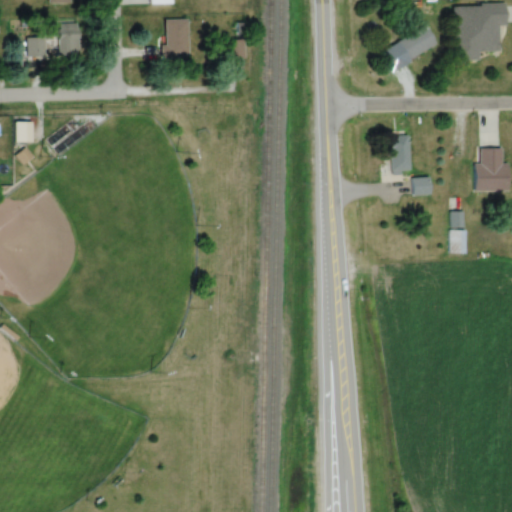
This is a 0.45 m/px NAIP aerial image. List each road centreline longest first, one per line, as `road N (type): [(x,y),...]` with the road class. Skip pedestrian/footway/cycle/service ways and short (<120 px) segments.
road 1 (secondary): [(345,511),(325,0)]
road 2 (residential): [(511,107),(327,110)]
